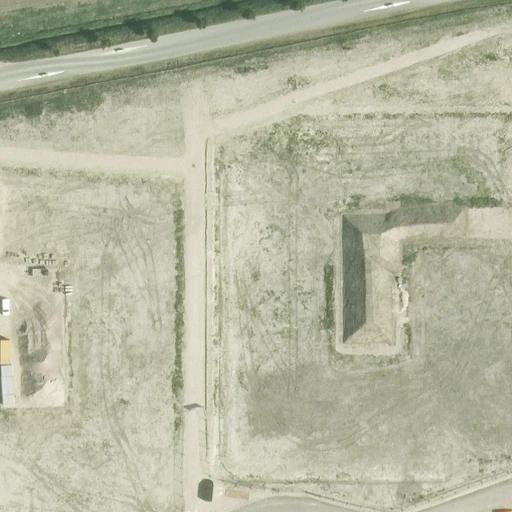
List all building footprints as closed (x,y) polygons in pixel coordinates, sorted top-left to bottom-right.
[(358,129),(357,153),(395,153),(395,111),(371,111),(371,128),(358,129)] [(419,111),(395,111),(395,153),(431,153),(432,124),(419,123),(419,111)] [(432,124),(431,153),(467,156),(468,111),(442,112),(443,123),(432,124)] [(468,111),(467,156),(492,157),(491,161),(505,162),(506,130),(494,130),(494,112),(468,111)] [(303,128),(282,129),(282,166),(303,166),(303,128)] [(324,129),(303,128),(303,166),(325,165),(324,129)] [(347,128),(324,129),(325,165),(347,166),(347,128)] [(261,148),(248,148),(248,171),(262,171),(262,164),(282,166),(282,129),(260,129),(261,148)] [(0,207),(17,208),(16,164),(0,164),(0,207)] [(40,164),(16,164),(17,208),(53,207),(53,182),(41,181),(40,164)] [(84,181),(63,181),(63,219),(84,219),(84,181)] [(105,182),(84,181),(84,219),(104,219),(105,182)] [(128,182),(105,182),(104,219),(128,220),(128,182)] [(149,182),(128,182),(128,220),(149,220),(148,225),(162,225),(161,202),(151,200),(149,182)] [(286,194),(277,195),(277,207),(286,207),(286,194)] [(327,195),(320,196),(321,208),(328,208),(327,195)] [(335,195),(327,195),(328,208),(335,207),(335,195)] [(385,199),(385,207),(396,207),(396,199),(385,199)] [(469,200),(458,199),(458,207),(469,208),(469,200)] [(494,201),(493,208),(504,209),(504,199),(494,201)] [(256,220),(255,249),(299,250),(299,220),(256,220)] [(503,239),(465,239),(466,273),(509,273),(510,249),(503,249),(503,239)] [(332,241),(320,242),(321,250),(332,250),(332,241)] [(84,248),(76,248),(76,259),(85,260),(84,248)] [(126,248),(126,260),(134,259),(134,248),(126,248)] [(255,249),(254,279),(298,278),(299,250),(255,249)] [(15,251),(14,259),(26,259),(26,251),(15,251)] [(421,263),(409,263),(409,271),(421,271),(421,263)] [(156,273),(113,274),(112,303),(156,304),(156,273)] [(466,292),(449,291),(449,309),(503,309),(503,295),(510,296),(509,273),(466,273),(466,292)] [(298,278),(254,279),(255,309),(299,307),(298,278)] [(79,297),(79,305),(91,305),(90,297),(79,297)] [(333,301),(322,302),(322,310),(333,309),(333,301)] [(156,304),(112,303),(113,333),(157,332),(156,304)] [(299,307),(255,309),(257,340),(300,338),(299,307)] [(333,309),(322,310),(323,318),(333,317),(333,309)] [(449,309),(449,324),(464,325),(464,344),(508,345),(507,319),(502,319),(503,309),(449,309)] [(157,332),(113,333),(112,362),(157,361),(157,332)] [(449,363),(448,380),(501,381),(501,368),(507,368),(508,345),(464,344),(464,364),(449,363)] [(281,352),(280,363),(288,363),(288,353),(281,352)] [(374,352),(365,353),(365,363),(373,363),(374,352)] [(92,356),(80,356),(80,365),(91,364),(92,356)] [(157,361),(112,362),(113,393),(157,393),(157,361)] [(80,365),(79,374),(92,373),(91,364),(80,365)] [(448,380),(447,396),(470,396),(470,420),(511,420),(511,396),(501,396),(501,381),(448,380)] [(286,405),(253,404),(252,436),(267,436),(268,448),(285,449),(286,405)] [(312,406),(286,405),(285,449),(311,449),(312,406)] [(338,407),(312,406),(311,449),(337,450),(338,407)] [(68,407),(67,418),(75,418),(75,408),(68,407)] [(110,408),(109,418),(118,419),(118,407),(110,408)] [(363,407),(338,407),(337,450),(363,451),(363,407)] [(393,407),(363,407),(363,451),(381,450),(381,445),(392,444),(393,407)] [(53,408),(46,408),(46,418),(54,418),(53,408)] [(75,408),(75,418),(82,418),(83,408),(75,408)] [(418,420),(406,418),(407,427),(417,428),(418,420)] [(465,442),(464,457),(497,457),(497,445),(511,444),(511,420),(470,420),(470,442),(465,442)] [(139,467),(119,467),(120,505),(141,504),(141,486),(153,486),(153,461),(138,461),(139,467)] [(98,466),(76,467),(77,504),(98,504),(98,466)] [(119,467),(98,466),(98,504),(120,505),(119,467)] [(54,467),(32,468),(32,505),(56,505),(54,467)] [(76,467),(54,467),(56,505),(77,504),(76,467)] [(19,475),(8,474),(8,483),(19,482),(19,475)]
